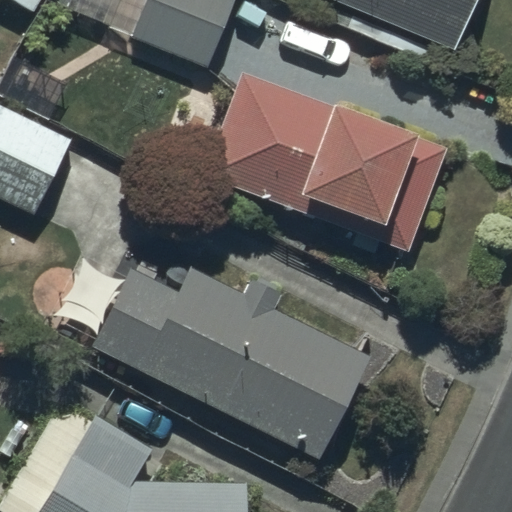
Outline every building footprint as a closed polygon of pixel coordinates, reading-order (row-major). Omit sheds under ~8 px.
[(62,0),(111,21),(103,41),(123,48),(130,31),(204,61),(228,0),(62,0)] [(342,0),(447,43),(465,0),(342,0)] [(92,100),(17,64),(3,93),(78,129),(92,100)] [(320,99),(236,65),(199,168),(281,201),(291,178),(375,212),(368,229),(401,243),(442,141),(403,126),(405,121),(325,88),(320,99)] [(66,133),(0,99),(0,193),(27,207),(66,133)] [(239,287),(186,261),(174,284),(126,261),(120,273),(76,251),(47,310),(78,325),(74,333),(314,452),(364,350),(267,302),(277,283),(249,269),(239,287)] [(148,441),(91,408),(49,411),(0,493),(0,506),(8,511),(240,511),(241,476),(129,472),(148,441)]
